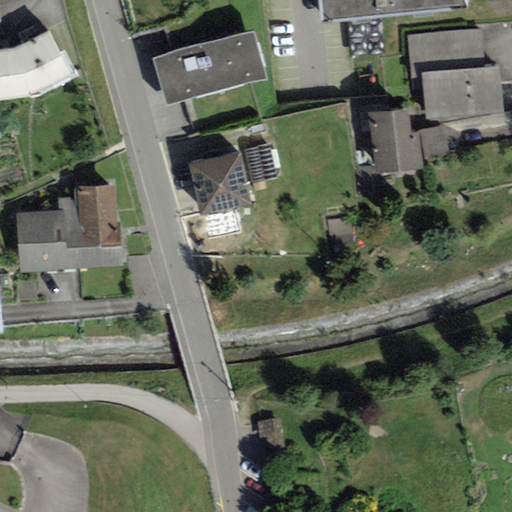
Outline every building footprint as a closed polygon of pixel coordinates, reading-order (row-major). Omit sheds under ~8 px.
[(320,0),(323,22),(465,8),(461,0),(320,0)] [(426,119),(501,113),(497,68),(485,69),(482,29),(407,35),(410,79),(423,78),(426,119)] [(0,100),(29,97),(70,77),(48,31),(14,49),(0,50),(0,100)] [(154,59),(166,105),(266,78),(253,33),(154,59)] [(383,54),(382,40),(356,43),(357,56),(383,54)] [(369,115),(375,175),(422,169),(418,134),(410,135),(408,110),(369,115)] [(425,162),(450,157),(444,126),(419,131),(425,162)] [(269,145),(245,151),(252,184),(277,179),(269,145)] [(238,152),(189,164),(201,216),(250,205),(238,152)] [(80,269),(123,266),(121,223),(116,224),(114,187),(75,189),(75,199),(80,269)] [(22,272),(80,269),(75,199),(58,200),(59,211),(18,214),(22,272)] [(280,420),(257,423),(261,453),(284,450),(280,420)]
